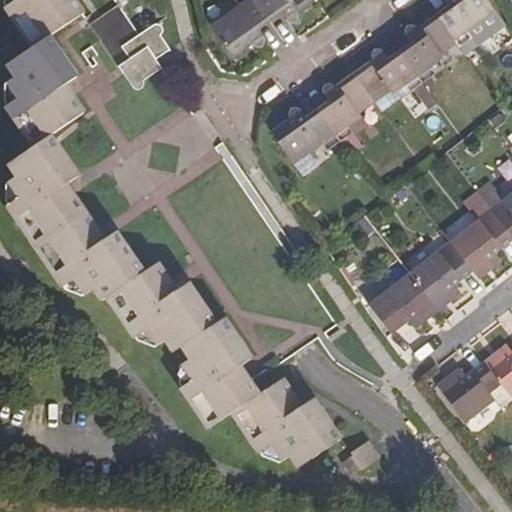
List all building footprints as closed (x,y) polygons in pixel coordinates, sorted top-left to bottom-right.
[(14,0),(7,5),(34,46),(9,63),(17,76),(9,81),(20,96),(8,104),(34,145),(10,161),(19,176),(10,181),(20,196),(8,206),(36,245),(64,285),(76,277),(88,291),(93,288),(102,301),(110,297),(136,336),(147,329),(159,343),(167,338),(175,349),(184,344),(192,358),(185,363),(195,378),(183,387),(209,427),(233,412),(261,452),(273,444),(284,460),(292,455),(299,465),(338,439),(318,410),(308,417),(300,406),(282,379),(259,395),(252,383),(240,368),(231,354),(242,346),(223,318),(215,322),(195,295),(186,302),(177,289),(159,263),(144,272),(125,243),(114,251),(106,239),(87,210),(68,183),(60,170),(70,162),(51,134),(86,110),(68,83),(60,71),(70,63),(51,35),(84,13),(74,0),(14,0)] [(237,0),(240,5),(213,24),(234,56),(253,44),(257,46),(261,46),(263,45),(266,40),(265,35),(260,27),(269,20),(255,0),(237,0)] [(255,0),(269,20),(281,13),(285,20),(287,21),(292,22),(294,20),(297,15),(297,12),(312,0),(255,0)] [(444,0),(448,6),(438,14),(456,41),(460,46),(472,39),(466,29),(495,8),(488,0),(444,0)] [(121,3),(91,23),(133,86),(137,88),(143,88),(144,86),(146,82),(145,79),(162,66),(157,58),(171,49),(163,35),(164,33),(165,29),(162,25),(159,23),(155,24),(142,33),(121,3)] [(411,43),(401,51),(423,81),(435,74),(431,65),(442,56),(439,52),(456,41),(438,14),(417,27),(415,24),(410,24),(408,26),(405,31),(406,35),(411,43)] [(354,73),(372,100),(389,88),(391,91),(405,82),(410,89),(415,87),(421,96),(429,90),(423,81),(401,51),(390,57),(385,51),(384,50),(380,48),(376,49),(373,51),(372,55),(373,59),(354,73)] [(70,63),(60,71),(68,83),(78,76),(70,63)] [(339,141),(340,144),(353,135),(346,124),(358,115),(356,112),(372,100),(354,73),(335,86),(334,85),(330,83),(324,85),(322,87),(321,91),(322,95),(327,103),(317,110),(339,141)] [(339,141),(317,110),(307,117),(302,111),(302,109),(298,107),(292,108),(290,110),(289,114),(290,118),(272,132),(292,162),(304,153),(321,142),(329,151),(340,144),(339,141)] [(304,153),(292,162),(299,172),(311,163),(304,153)] [(70,162),(60,170),(68,183),(79,175),(70,162)] [(511,196),(492,212),(511,237),(511,196)] [(511,237),(492,212),(450,244),(473,273),(488,262),(493,268),(503,262),(498,255),(511,243),(511,237)] [(118,232),(106,239),(114,251),(125,243),(118,232)] [(450,244),(411,274),(434,303),(448,294),(453,302),(462,294),(457,287),(473,273),(450,244)] [(411,274),(401,262),(374,283),(383,296),(411,274)] [(488,262),(473,273),(479,280),(493,268),(488,262)] [(434,303),(411,274),(383,296),(374,283),(361,293),(393,335),(411,322),(416,329),(426,321),(421,313),(434,303)] [(358,288),(361,293),(374,283),(370,279),(358,288)] [(188,282),(177,289),(186,302),(195,295),(188,282)] [(448,294),(434,303),(440,311),(453,302),(448,294)] [(421,313),(426,321),(440,311),(434,303),(421,313)] [(242,346),(231,354),(240,368),(250,360),(242,346)] [(511,352),(507,346),(498,353),(503,361),(490,371),(507,392),(511,398),(511,352)] [(498,353),(484,363),(490,371),(503,361),(498,353)] [(459,370),(438,386),(466,423),(507,392),(490,371),(484,363),(466,377),(459,370)] [(311,399),(300,406),(308,417),(318,410),(311,399)] [(367,441),(351,452),(362,468),(378,458),(367,441)]
